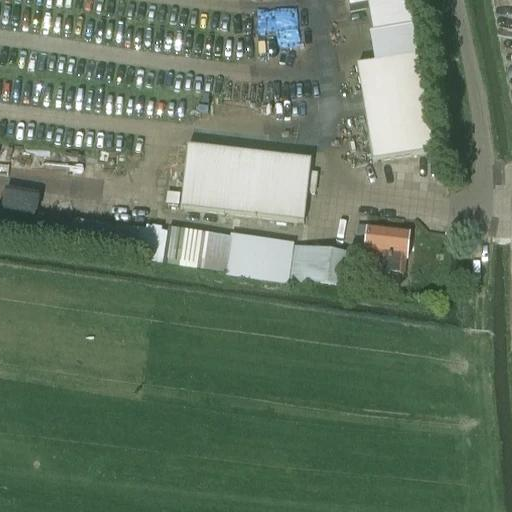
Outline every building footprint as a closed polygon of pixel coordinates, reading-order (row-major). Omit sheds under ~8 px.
[(415,46),(407,2),(367,9),(374,53),(415,46)] [(433,154),(417,60),(357,70),(372,164),(433,154)] [(188,151),(180,212),(303,227),(310,165),(188,151)] [(178,207),(179,196),(167,195),(166,206),(178,207)] [(367,229),(364,258),(379,260),(378,275),(402,278),(404,263),(405,263),(408,235),(367,229)] [(357,259),(294,251),(290,285),(353,293),(357,259)]
